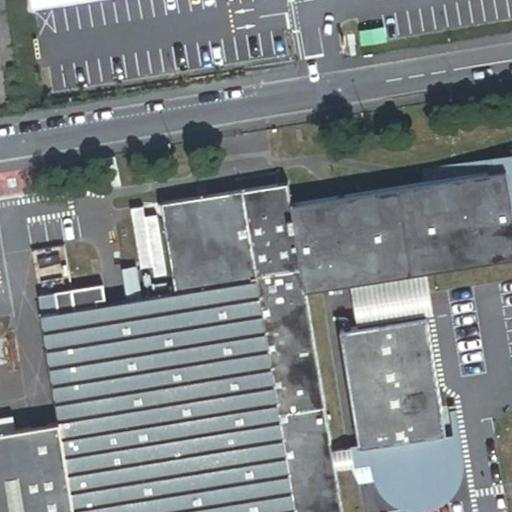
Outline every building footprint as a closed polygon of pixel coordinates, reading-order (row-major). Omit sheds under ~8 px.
[(38,93),(27,95),(30,109),(40,108),(38,93)] [(511,205),(506,171),(292,206),(288,185),(161,206),(176,295),(107,306),(76,311),(44,317),(61,424),(75,511),(341,511),(334,463),(332,453),(306,293),(333,288),(420,274),(511,259),(511,205)] [(333,288),(340,331),(427,317),(420,274),(333,288)] [(76,311),(107,306),(104,286),(73,291),(74,296),(76,311)] [(76,311),(74,296),(42,302),(44,317),(76,311)] [(461,481),(462,474),(462,467),(457,433),(446,435),(427,317),(340,331),(359,449),(370,447),(372,457),(376,480),(377,486),(381,493),(385,498),(390,503),(395,507),(401,510),(406,511),(430,511),(435,511),(441,507),(446,504),(451,499),(456,493),(459,487),(461,481)] [(0,511),(75,511),(61,424),(0,433),(0,511)] [(359,449),(332,453),(334,463),(372,457),(370,447),(359,449)]
